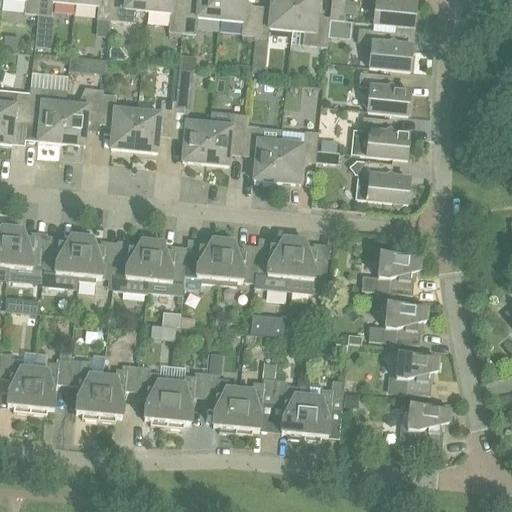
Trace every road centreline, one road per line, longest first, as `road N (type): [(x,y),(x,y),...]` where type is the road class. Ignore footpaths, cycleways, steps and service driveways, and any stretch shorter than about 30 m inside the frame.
road 1 (residential): [(488,485),(0,448)]
road 2 (residential): [(447,233),(0,191)]
road 3 (residential): [(488,485),(447,233)]
road 4 (residential): [(447,233),(442,121),(451,0)]
